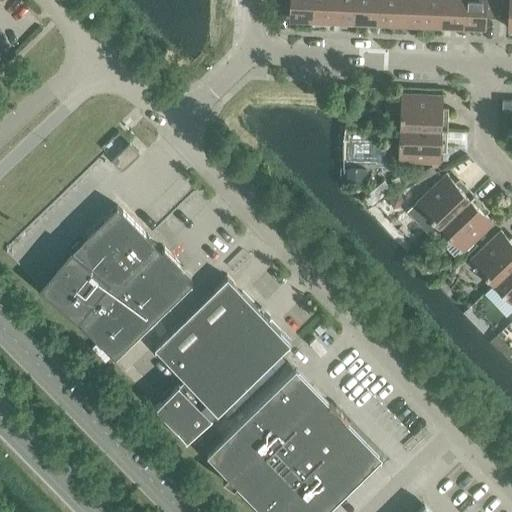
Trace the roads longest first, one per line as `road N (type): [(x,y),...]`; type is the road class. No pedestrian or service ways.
road 1 (unclassified): [(511,490),(171,131)]
road 2 (secondary): [(184,511),(0,319)]
road 3 (residential): [(484,65),(251,54)]
road 4 (residential): [(0,175),(76,102),(98,57)]
road 5 (residential): [(98,57),(0,139)]
road 6 (secondary): [(0,421),(90,511)]
road 7 (residential): [(511,181),(484,153),(484,65)]
